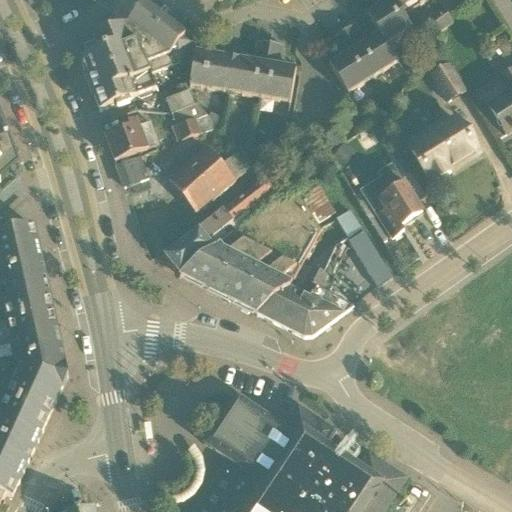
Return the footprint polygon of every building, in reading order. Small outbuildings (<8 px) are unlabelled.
[(403,19),(390,0),(374,0),(381,9),(368,17),(379,35),(387,48),(412,32),(403,19)] [(432,0),(390,0),(403,19),(432,0)] [(94,61),(81,66),(99,114),(113,108),(115,108),(116,112),(130,107),(128,103),(137,101),(140,103),(152,98),(153,96),(157,94),(150,77),(177,67),(194,46),(143,6),(127,25),(92,39),(94,44),(88,46),(94,61)] [(423,23),(433,39),(453,25),(442,9),(423,23)] [(353,26),(342,33),(373,81),(398,65),(387,48),(379,35),(365,45),(353,26)] [(348,98),(373,81),(342,33),(331,41),(341,57),(327,66),(348,98)] [(253,64),(238,62),(231,97),(259,102),(269,46),(256,44),(253,64)] [(282,48),(269,46),(259,102),(289,108),(296,71),(279,68),(282,48)] [(238,62),(194,54),(188,90),(231,97),(238,62)] [(448,66),(428,78),(446,108),(467,95),(448,66)] [(511,74),(498,83),(505,94),(501,97),(492,92),(482,99),(486,106),(484,107),(498,132),(501,130),(506,138),(511,134),(511,135),(511,74)] [(194,107),(185,85),(174,89),(177,97),(164,102),(170,117),(194,107)] [(353,116),(341,96),(329,103),(334,110),(323,117),(327,123),(318,128),(330,150),(341,143),(339,139),(350,132),(344,123),(353,116)] [(181,144),(216,131),(196,106),(194,107),(170,117),(181,144)] [(430,186),(481,154),(457,117),(407,149),(430,186)] [(0,182),(16,168),(0,122),(0,182)] [(120,136),(105,141),(114,165),(159,148),(150,124),(138,129),(136,124),(118,131),(120,136)] [(318,128),(291,124),(287,150),(314,154),(318,128)] [(353,154),(341,146),(332,159),(344,168),(353,154)] [(206,151),(169,183),(196,216),(246,174),(236,163),(240,160),(236,155),(220,167),(206,151)] [(142,159),(115,169),(123,190),(151,180),(142,159)] [(380,180),(360,192),(391,241),(403,234),(400,229),(421,216),(390,167),(377,175),(380,180)] [(274,193),(263,180),(162,259),(178,278),(227,239),(223,233),(274,193)] [(317,227),(335,215),(317,188),(298,197),(293,189),(178,278),(254,317),(291,288),(321,233),(317,227)] [(359,229),(350,213),(335,222),(345,238),(359,229)] [(67,379),(33,228),(10,233),(0,241),(0,495),(11,501),(67,379)] [(391,281),(362,235),(347,245),(377,291),(391,281)] [(311,341),(353,310),(320,291),(328,277),(310,268),(297,295),(290,291),(254,317),(303,342),(311,341)] [(385,511),(406,481),(367,455),(358,469),(326,447),(336,433),(296,408),(282,429),(235,398),(203,446),(227,463),(194,511),(385,511)] [(165,499),(157,497),(154,506),(165,509),(176,508),(186,504),(195,497),(200,488),(203,477),(203,467),(199,457),(193,448),(186,455),(191,463),(194,472),(192,482),(187,490),(181,496),(174,499),(165,499)] [(422,494),(412,511),(425,511),(433,499),(422,494)]
